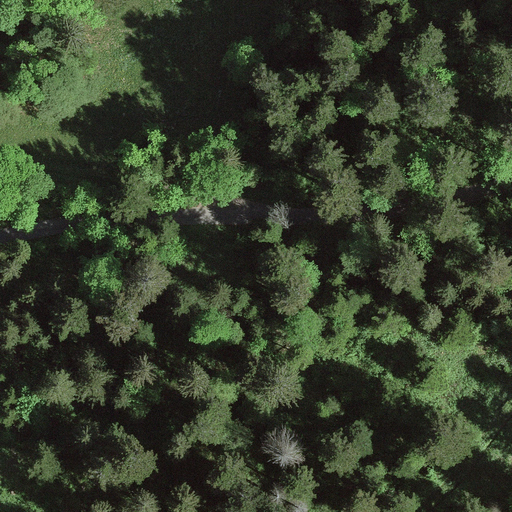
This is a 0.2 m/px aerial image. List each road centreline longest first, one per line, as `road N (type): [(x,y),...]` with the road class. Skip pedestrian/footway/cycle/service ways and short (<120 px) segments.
road 1 (unclassified): [(511,182),(369,212),(94,221),(0,239)]
road 2 (track): [(0,161),(182,193),(227,215)]
